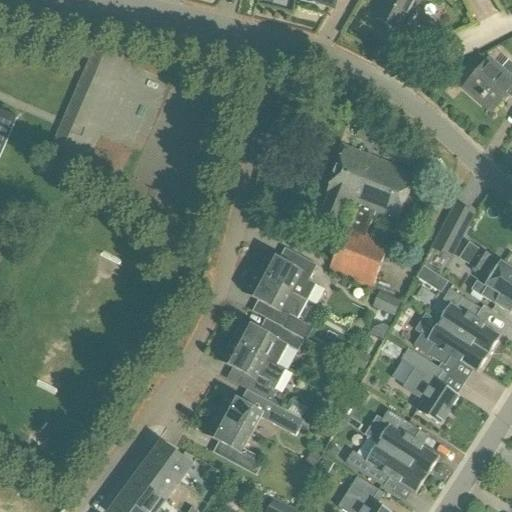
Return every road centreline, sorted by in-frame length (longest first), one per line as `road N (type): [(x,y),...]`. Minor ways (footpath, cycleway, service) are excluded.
road 1 (residential): [(75,511),(152,411),(215,308),(281,41)]
road 2 (residential): [(511,199),(387,87),(281,41)]
road 3 (residential): [(281,41),(96,0)]
road 4 (track): [(387,87),(511,23)]
road 5 (residential): [(445,511),(511,408)]
